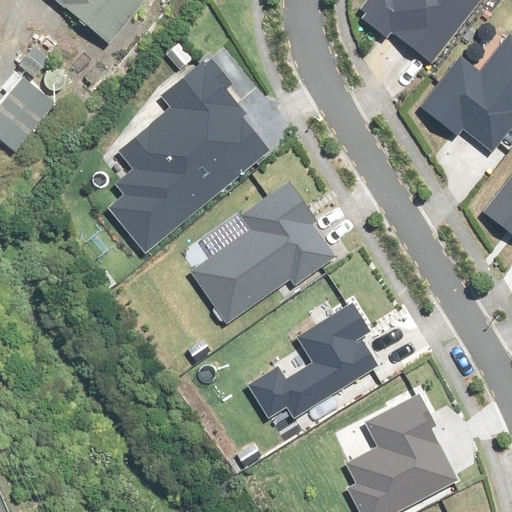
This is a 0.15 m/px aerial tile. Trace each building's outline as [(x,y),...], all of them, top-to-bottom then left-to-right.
[(59,0),(107,41),(143,0),(59,0)] [(368,0),(359,12),(427,67),(480,0),(368,0)] [(461,56),(421,107),(457,134),(463,126),(491,148),(511,120),(511,37),(510,36),(482,72),(461,56)] [(20,65),(34,79),(52,61),(38,47),(20,65)] [(109,209),(145,252),(269,149),(241,116),(244,113),(224,89),(230,83),(209,59),(164,97),(173,108),(121,151),(136,169),(118,184),(126,194),(109,209)] [(24,77),(0,105),(0,141),(13,152),(54,103),(24,77)] [(511,177),(485,212),(511,232),(511,177)] [(191,272),(227,323),(291,278),(295,284),(334,256),(311,224),(316,221),(290,184),(245,216),(254,229),(191,272)] [(288,405),(295,417),(376,366),(358,337),(369,330),(352,304),(299,338),(315,363),(288,381),(278,367),(250,385),(270,417),(288,405)] [(348,490),(360,511),(394,511),(457,479),(429,427),(434,425),(419,396),(368,423),(381,447),(347,465),(358,485),(348,490)]
